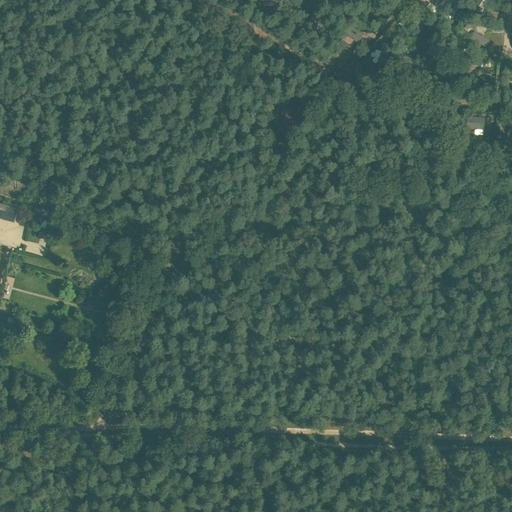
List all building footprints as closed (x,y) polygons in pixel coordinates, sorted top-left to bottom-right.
[(322,0),(314,0),(302,35),(330,47),(342,15),(343,12),(322,0)] [(322,0),(343,12),(342,15),(348,13),(355,0),(322,0)] [(355,0),(348,13),(376,33),(382,26),(388,19),(394,11),(372,0),(355,0)] [(372,0),(394,11),(400,3),(402,0),(372,0)] [(427,0),(421,5),(421,9),(421,14),(422,25),(452,38),(464,11),(469,0),(427,0)] [(469,0),(464,11),(509,23),(511,12),(503,10),(495,0),(494,0),(469,0)] [(511,0),(494,0),(495,0),(503,10),(511,12),(511,9),(511,0)] [(284,5),(283,15),(303,16),(303,12),(306,13),(306,7),(284,5)] [(464,11),(452,38),(465,43),(502,54),(505,39),(509,23),(464,11)] [(342,15),(330,47),(340,50),(354,56),(362,48),(369,41),(376,33),(348,13),(342,15)] [(452,38),(422,25),(423,56),(423,73),(445,71),(447,71),(453,71),(465,43),(452,38)] [(453,71),(447,71),(469,83),(493,89),(499,89),(499,78),(500,66),(502,54),(465,43),(453,71)] [(378,62),(385,64),(390,45),(382,44),(378,62)] [(415,65),(397,59),(394,66),(412,73),(415,65)] [(423,73),(423,94),(434,97),(446,110),(500,109),(499,99),(499,89),(493,89),(469,83),(447,71),(445,71),(423,73)] [(487,118),(467,117),(466,130),(487,131),(487,118)] [(51,239),(54,228),(42,226),(40,236),(51,239)]
